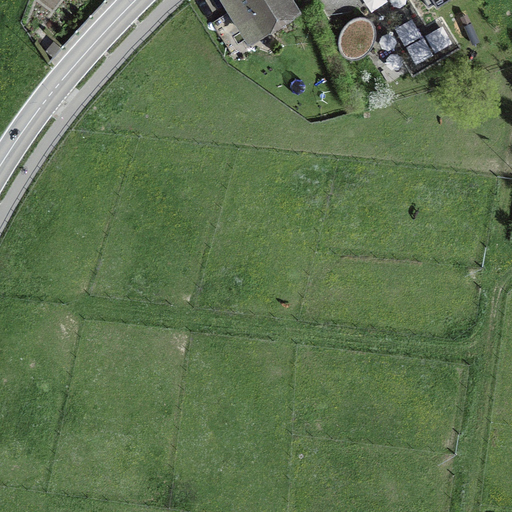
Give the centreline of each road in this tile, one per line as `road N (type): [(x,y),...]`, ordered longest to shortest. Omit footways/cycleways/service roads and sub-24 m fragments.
road 1 (track): [(0,224),(92,89),(181,0)]
road 2 (secondary): [(0,172),(139,0)]
